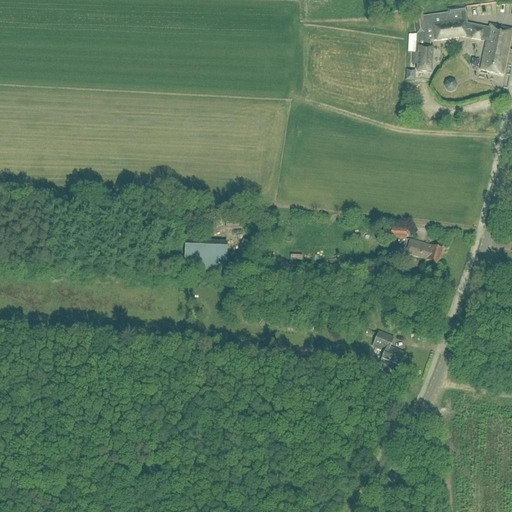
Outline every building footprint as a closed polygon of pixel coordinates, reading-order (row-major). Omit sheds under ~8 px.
[(503,76),(511,30),(490,25),(489,28),(467,24),(465,14),(466,14),(466,8),(447,10),(448,13),(422,17),(421,13),(414,14),(416,35),(424,34),(424,40),(427,42),(433,41),(433,42),(465,38),(464,32),(472,33),(471,39),(481,41),(481,39),(487,40),(480,71),(503,76)] [(431,73),(432,48),(418,47),(418,54),(413,53),(412,65),(417,65),(417,72),(431,73)] [(415,71),(406,71),(406,81),(414,82),(415,71)] [(447,88),(453,92),(457,87),(451,83),(447,88)] [(226,219),(225,224),(225,229),(240,230),(240,220),(226,219)] [(220,220),(208,224),(204,226),(208,236),(224,231),(220,220)] [(405,241),(407,231),(391,229),(389,240),(405,241)] [(232,263),(239,267),(250,243),(243,240),(232,263)] [(442,250),(430,246),(430,247),(410,240),(405,253),(425,260),(437,265),(442,250)] [(242,262),(246,263),(254,245),(250,244),(242,262)] [(293,259),(294,268),(305,268),(305,258),(293,259)] [(385,353),(381,364),(398,370),(404,354),(389,349),(393,339),(378,333),(372,348),(385,353)] [(348,362),(336,359),(336,356),(322,354),(320,366),(334,368),(335,366),(347,368),(348,362)]
